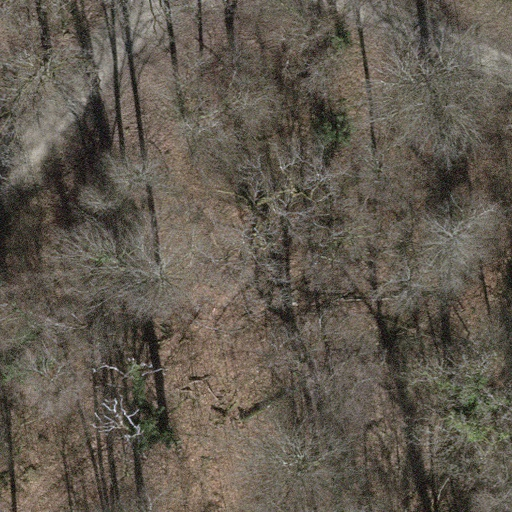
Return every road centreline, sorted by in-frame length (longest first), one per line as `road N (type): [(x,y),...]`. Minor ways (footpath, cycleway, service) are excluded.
road 1 (track): [(143,0),(0,177)]
road 2 (track): [(511,72),(312,0)]
